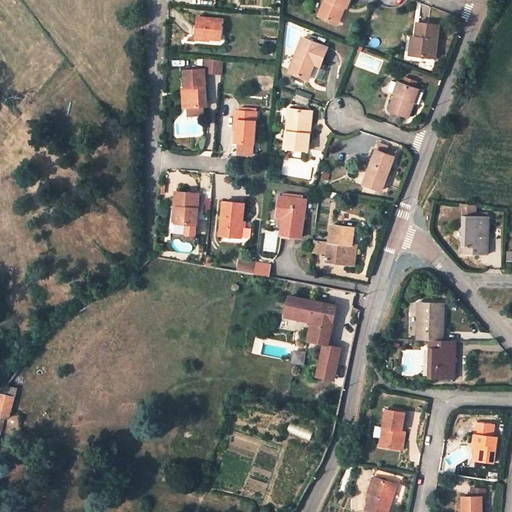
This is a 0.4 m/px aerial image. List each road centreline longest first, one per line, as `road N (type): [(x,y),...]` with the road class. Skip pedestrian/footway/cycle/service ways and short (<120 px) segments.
road 1 (unclassified): [(302,511),(332,463),(393,232)]
road 2 (residential): [(153,0),(146,246)]
road 3 (track): [(0,386),(43,327),(113,286),(146,246)]
road 4 (residential): [(420,511),(439,406),(456,396),(511,398)]
road 5 (unclassified): [(427,144),(475,15)]
